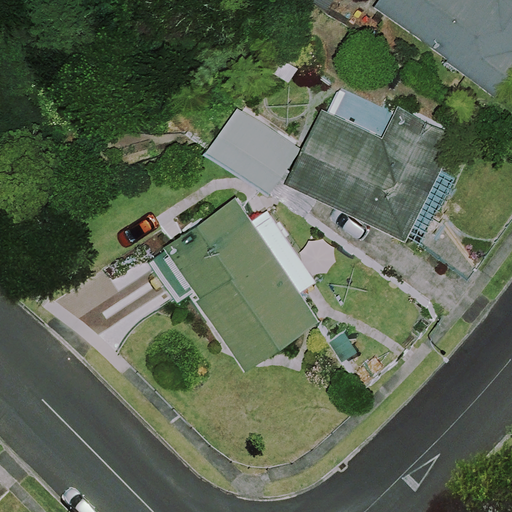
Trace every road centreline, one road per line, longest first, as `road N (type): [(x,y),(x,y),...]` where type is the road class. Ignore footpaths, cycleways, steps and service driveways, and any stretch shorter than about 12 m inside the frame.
road 1 (residential): [(154,511),(0,354)]
road 2 (residential): [(361,511),(511,355)]
